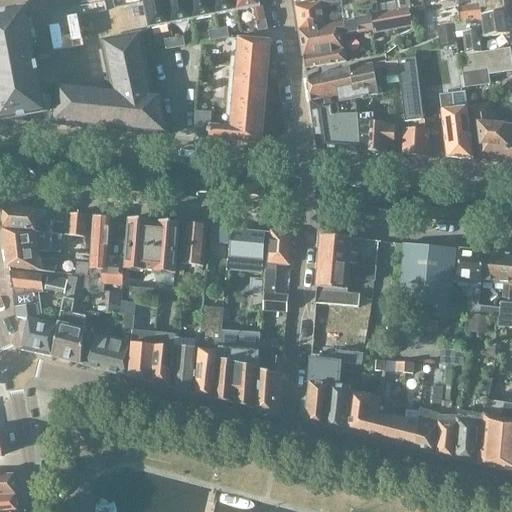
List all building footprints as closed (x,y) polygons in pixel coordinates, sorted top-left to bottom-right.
[(171,26),(165,0),(141,0),(148,31),(171,26)] [(165,0),(171,26),(193,22),(188,0),(165,0)] [(215,17),(211,0),(188,0),(193,22),(215,17)] [(233,0),(211,0),(215,17),(236,13),(233,0)] [(257,0),(233,0),(236,13),(238,12),(259,8),(259,5),(257,0)] [(315,0),(293,0),(299,33),(349,22),(343,0),(338,0),(329,2),(316,4),(315,0)] [(375,0),(343,0),(349,22),(379,16),(377,7),(375,0)] [(409,0),(411,9),(421,7),(420,0),(409,0)] [(440,0),(442,8),(456,5),(455,0),(440,0)] [(482,22),(481,17),(478,0),(455,0),(456,5),(457,7),(459,25),(466,24),(482,22)] [(505,13),(502,0),(478,0),(481,17),(505,13)] [(377,7),(379,16),(396,13),(395,3),(377,7)] [(305,71),(346,63),(344,50),(342,38),(373,32),(374,35),(405,29),(413,28),(410,10),(409,10),(396,13),(379,16),(349,22),(299,33),(303,57),(305,71)] [(163,114),(147,32),(101,42),(109,79),(104,80),(103,90),(38,84),(25,11),(0,15),(0,119),(49,126),(169,137),(163,114)] [(482,22),(466,24),(468,33),(463,34),(466,56),(481,54),(479,40),(508,36),(505,13),(481,17),(482,22)] [(258,32),(267,30),(265,21),(256,23),(258,32)] [(456,44),(453,24),(436,27),(439,47),(456,44)] [(229,38),(228,33),(227,28),(217,30),(219,40),(229,38)] [(208,32),(210,42),(219,40),(217,30),(208,32)] [(185,47),(183,38),(173,39),(175,49),(185,47)] [(175,49),(173,39),(164,41),(166,51),(175,49)] [(195,122),(197,137),(209,138),(209,139),(229,141),(229,142),(261,145),(270,42),(238,40),(230,129),(210,127),(211,113),(196,112),(196,116),(195,116),(195,122)] [(511,72),(511,64),(510,50),(460,57),(462,74),(488,70),(489,76),(511,72)] [(415,60),(397,62),(405,123),(423,121),(415,60)] [(323,76),(307,79),(310,102),(337,99),(354,97),(356,96),(358,96),(358,101),(378,97),(372,66),(350,70),(329,74),(327,75),(323,76)] [(466,93),(439,96),(446,159),(473,160),(466,93)] [(356,97),(337,99),(310,102),(317,150),(360,153),(357,117),(357,116),(356,97)] [(511,164),(511,125),(494,124),(493,120),(491,120),(489,104),(470,107),(476,162),(511,164)] [(372,116),(357,117),(360,153),(387,154),(394,154),(394,126),(373,125),(372,116)] [(427,158),(427,157),(428,131),(403,130),(402,155),(427,158)] [(63,215),(0,209),(0,216),(2,231),(53,236),(54,224),(63,225),(62,224),(63,215)] [(86,216),(72,215),(71,223),(73,224),(72,237),(84,238),(86,216)] [(104,286),(108,286),(107,294),(112,294),(120,295),(121,287),(122,287),(123,268),(105,267),(109,219),(94,218),(90,264),(89,277),(89,285),(88,292),(103,294),(104,286)] [(174,274),(178,224),(128,219),(124,270),(174,274)] [(202,267),(206,228),(184,226),(180,266),(197,267),(202,267)] [(212,228),(211,245),(229,246),(229,229),(212,228)] [(231,229),(227,264),(255,266),(258,231),(231,229)] [(53,236),(2,231),(5,250),(40,253),(61,251),(60,250),(61,250),(62,236),(53,236)] [(265,271),(263,295),(274,296),(276,272),(276,266),(288,267),(291,233),(270,231),(266,271),(265,271)] [(318,263),(355,266),(356,266),(357,255),(350,255),(351,240),(320,238),(318,263)] [(449,319),(456,251),(403,246),(398,303),(429,307),(428,316),(449,319)] [(39,253),(40,253),(5,250),(8,270),(42,272),(55,274),(57,261),(40,260),(39,253)] [(460,252),(457,284),(468,299),(466,314),(482,316),(484,308),(478,307),(481,284),(484,254),(460,252)] [(509,297),(510,286),(511,271),(511,270),(511,256),(484,254),(481,284),(505,286),(504,297),(509,297)] [(77,277),(88,277),(89,277),(90,264),(78,263),(77,277)] [(318,263),(316,289),(348,291),(349,277),(354,277),(354,281),(375,283),(376,268),(356,266),(355,266),(318,263)] [(41,276),(9,272),(14,296),(43,293),(41,276)] [(62,302),(63,302),(59,324),(58,326),(51,358),(80,366),(85,318),(71,315),(74,302),(77,286),(66,283),(62,302)] [(358,309),(359,299),(359,295),(316,292),(315,305),(358,309)] [(43,293),(14,296),(16,308),(15,308),(17,318),(28,321),(21,351),(51,358),(58,326),(42,323),(38,294),(43,293)] [(98,309),(109,310),(111,296),(100,294),(98,309)] [(287,297),(274,296),(263,295),(262,311),(286,313),(287,297)] [(120,303),(118,315),(124,316),(134,317),(136,305),(122,303),(120,303)] [(511,304),(500,303),(498,328),(511,328),(511,304)] [(203,308),(200,341),(195,397),(216,401),(220,349),(223,310),(203,308)] [(104,372),(109,338),(97,334),(98,315),(98,312),(87,310),(85,318),(80,366),(104,372)] [(124,328),(123,335),(122,340),(109,338),(104,372),(127,378),(132,332),(134,317),(124,316),(122,328),(124,328)] [(127,378),(151,384),(155,348),(156,334),(132,332),(127,378)] [(174,339),(174,349),(171,390),(195,397),(200,341),(174,339)] [(440,354),(458,355),(459,343),(440,343),(440,354)] [(174,349),(155,348),(151,384),(171,390),(174,349)] [(259,351),(220,349),(216,401),(255,411),(258,370),(258,371),(259,351)] [(303,424),(325,430),(328,396),(333,396),(334,387),(340,388),(341,365),(361,367),(363,355),(336,352),(335,359),(311,357),(310,359),(309,385),(307,397),(302,402),(300,417),(304,422),(303,424)] [(430,367),(438,368),(439,353),(426,352),(423,386),(429,386),(430,367)] [(268,374),(258,371),(258,370),(255,411),(275,416),(275,415),(278,376),(280,376),(282,359),(270,358),(268,374)] [(413,366),(396,364),(394,376),(412,377),(413,366)] [(444,372),(443,389),(436,458),(454,462),(458,413),(459,408),(452,409),(452,403),(450,403),(453,372),(444,372)] [(346,388),(340,388),(334,387),(333,396),(328,396),(325,430),(345,434),(350,389),(357,389),(359,381),(347,379),(346,388)] [(472,415),(458,413),(454,462),(478,467),(487,402),(488,400),(492,381),(483,379),(478,399),(474,398),(472,415)] [(420,411),(419,414),(416,453),(436,458),(443,389),(433,388),(431,414),(420,411)] [(350,389),(345,434),(369,441),(373,397),(356,395),(357,389),(350,389)] [(381,399),(373,397),(369,441),(393,447),(395,419),(379,417),(381,399)] [(511,405),(487,402),(478,467),(511,475),(511,405)] [(405,420),(395,419),(393,447),(416,453),(419,414),(406,411),(405,420)] [(0,495),(18,495),(15,476),(0,476),(0,495)] [(0,511),(13,511),(20,511),(18,495),(0,495),(0,511)]
